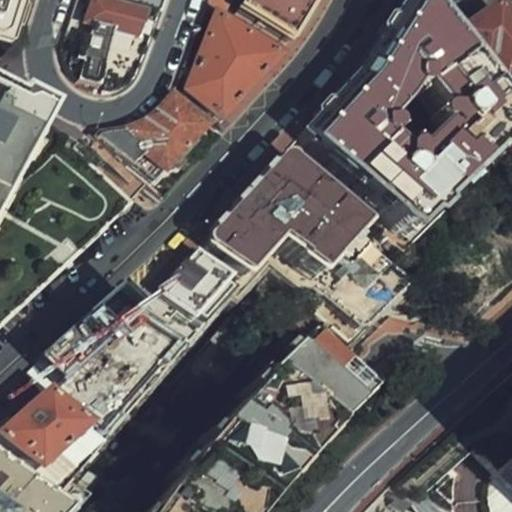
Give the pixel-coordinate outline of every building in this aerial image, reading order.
[(0,0),(0,66),(18,0),(0,0)] [(97,94),(109,98),(126,83),(137,60),(154,10),(120,0),(71,0),(62,33),(64,61),(74,82),(85,91),(97,94)] [(158,0),(120,0),(154,10),(158,0)] [(302,0),(241,0),(237,8),(280,39),(302,0)] [(509,124),(421,0),(392,0),(363,50),(289,135),(400,252),(509,124)] [(274,53),(208,7),(174,89),(216,123),(274,53)] [(511,53),(481,18),(453,42),(487,80),(511,58),(511,53)] [(511,74),(496,86),(511,115),(511,74)] [(98,134),(93,145),(143,190),(159,204),(219,140),(168,100),(153,117),(138,126),(116,132),(98,134)] [(0,118),(0,165),(21,128),(0,118)] [(46,134),(21,128),(0,165),(0,330),(118,222),(46,134)] [(178,244),(240,310),(270,279),(313,328),(341,361),(406,289),(270,145),(178,244)] [(130,301),(187,358),(240,310),(178,244),(130,301)] [(130,301),(44,377),(112,448),(187,358),(130,301)] [(311,449),(366,396),(341,361),(313,328),(197,456),(155,511),(257,511),(269,497),(311,449)] [(0,460),(53,511),(112,448),(44,377),(0,418),(0,460)] [(511,456),(493,473),(511,493),(511,456)] [(0,460),(0,511),(54,511),(53,511),(0,460)]
